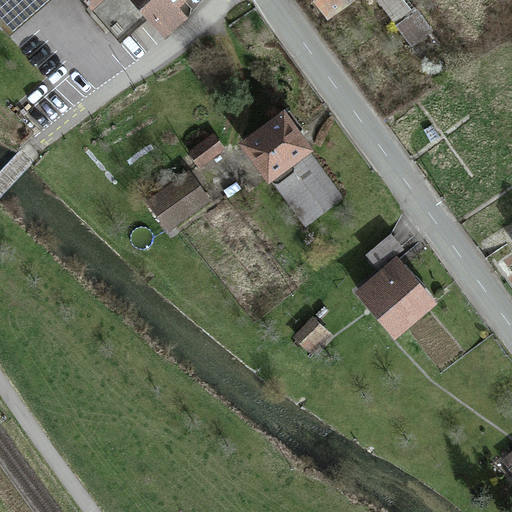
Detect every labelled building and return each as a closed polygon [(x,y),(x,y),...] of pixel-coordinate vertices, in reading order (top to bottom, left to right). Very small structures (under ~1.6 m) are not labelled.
[(88,0),(94,5),(100,0),(129,0),(163,35),(185,15),(177,7),(184,0),(0,0),(0,22),(8,31),(44,0),(88,0)] [(313,0),(326,18),(351,0),(313,0)] [(418,14),(396,29),(410,49),(432,33),(418,14)] [(283,116),(239,149),(267,185),(271,182),(305,156),(310,152),(283,116)] [(211,138),(188,157),(198,170),(221,151),(211,138)] [(305,156),(271,182),(303,223),(337,198),(305,156)] [(185,177),(144,206),(166,235),(206,206),(185,177)] [(391,237),(367,259),(380,274),(405,252),(391,237)] [(392,266),(357,297),(392,338),(428,307),(392,266)] [(317,322),(294,340),(308,357),(330,338),(317,322)]
